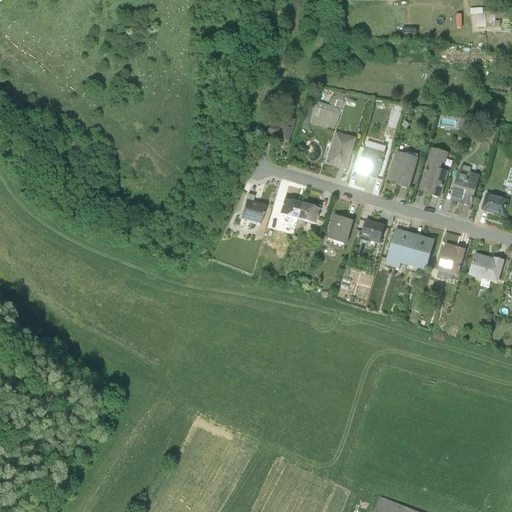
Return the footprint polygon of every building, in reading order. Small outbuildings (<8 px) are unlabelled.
[(495,15),(476,15),(476,29),(500,28),(499,23),(495,23),(495,20),(511,19),(511,11),(495,11),(495,15)] [(333,130),(335,123),(336,123),(343,96),(333,93),(329,106),(317,103),(311,123),(333,130)] [(270,121),(265,139),(287,146),(294,121),(276,116),(274,123),(270,121)] [(336,133),(326,165),(347,171),(356,139),(336,133)] [(365,148),(358,173),(367,176),(367,178),(376,180),(384,154),(365,148)] [(448,154),(431,149),(419,188),(428,191),(426,196),(441,200),(448,173),(443,172),(448,154)] [(395,153),(387,181),(398,185),(398,187),(408,190),(418,159),(395,153)] [(459,172),(450,202),(471,208),(480,178),(459,172)] [(486,194),(481,211),(504,218),(509,201),(486,194)] [(279,215),(296,220),(301,205),(283,200),(279,215)] [(265,207),(246,201),(239,220),(259,227),(265,207)] [(318,210),(301,205),(296,220),(313,226),(318,210)] [(333,216),(325,240),(346,246),(353,222),(333,216)] [(366,221),(361,237),(380,243),(385,226),(366,221)] [(387,260),(407,266),(416,236),(396,230),(387,260)] [(435,241),(416,236),(407,266),(426,271),(435,241)] [(438,272),(458,277),(465,251),(445,245),(438,272)] [(469,276),(497,284),(504,261),(494,258),(493,260),(475,254),(469,276)] [(415,511),(379,498),(372,511),(415,511)]
